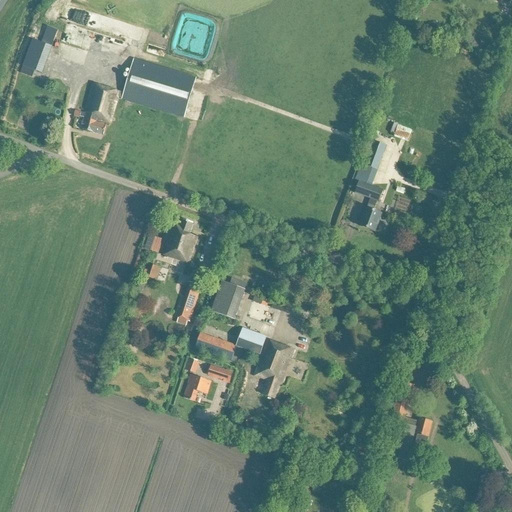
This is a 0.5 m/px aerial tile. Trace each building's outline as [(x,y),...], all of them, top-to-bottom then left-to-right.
[(456,37),(461,22),(457,20),(453,30),(451,29),(449,34),(456,37)] [(42,74),(52,47),(58,31),(36,22),(30,39),(33,40),(23,67),(21,74),(32,78),(35,71),(42,74)] [(84,125),(83,130),(93,133),(103,136),(106,125),(96,122),(96,121),(110,125),(118,97),(121,98),(121,99),(183,116),(194,79),(134,62),(125,95),(119,93),(93,86),(85,115),(75,112),(74,116),(79,117),(79,116),(84,118),(84,119),(82,125),(84,125)] [(394,137),(407,142),(411,131),(398,126),(394,137)] [(372,146),(363,170),(375,175),(384,150),(372,146)] [(377,201),(379,202),(383,191),(359,182),(355,193),(370,199),(367,209),(366,208),(360,226),(374,232),(381,214),(373,211),(377,201)] [(193,223),(183,220),(181,225),(174,223),(163,255),(188,264),(197,238),(189,235),(193,223)] [(158,254),(162,240),(156,238),(151,251),(158,254)] [(142,275),(154,279),(155,278),(157,278),(160,269),(158,268),(159,266),(147,262),(142,275)] [(234,319),(245,289),(222,281),(211,311),(234,319)] [(189,323),(201,285),(189,282),(177,319),(189,323)] [(259,354),(264,339),(242,331),(236,346),(201,333),(196,347),(238,363),(243,349),(259,354)] [(293,349),(266,340),(254,376),(267,381),(262,395),(274,399),(279,382),(282,383),(293,349)] [(196,374),(199,363),(189,360),(186,371),(196,374)] [(230,383),(233,372),(211,366),(207,376),(230,383)] [(208,395),(212,382),(191,376),(189,384),(185,399),(196,403),(199,392),(208,395)] [(413,385),(401,382),(391,420),(403,424),(413,385)] [(223,400),(228,401),(229,395),(230,396),(232,391),(229,390),(228,395),(225,394),(223,400)] [(432,422),(419,419),(418,424),(409,421),(407,431),(415,434),(418,435),(417,440),(427,442),(432,422)] [(400,461),(405,444),(400,442),(396,459),(400,461)]
